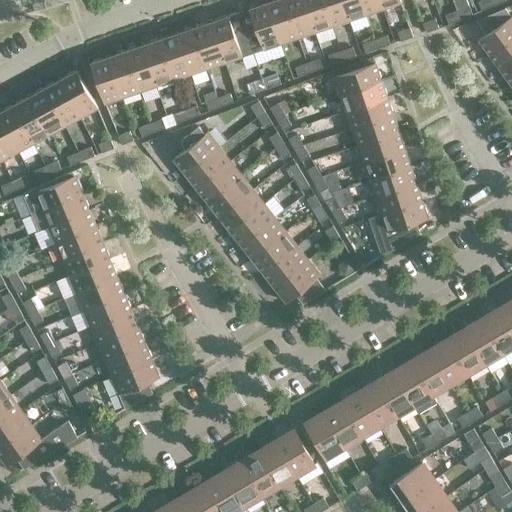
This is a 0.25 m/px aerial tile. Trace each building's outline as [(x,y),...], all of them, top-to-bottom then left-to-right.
[(298,37),(285,0),(273,0),(267,2),(281,43),(298,37)] [(315,31),(304,0),(285,0),(298,37),(315,31)] [(332,26),(323,0),(304,0),(315,31),(332,26)] [(349,20),(342,0),(323,0),(332,26),(349,20)] [(366,14),(361,0),(342,0),(349,20),(366,14)] [(383,8),(380,0),(361,0),(366,14),(383,8)] [(401,2),(400,0),(380,0),(383,8),(401,2)] [(494,5),(491,0),(481,0),(478,1),(482,10),(494,5)] [(281,43),(267,2),(249,8),(253,20),(243,23),(250,46),(261,43),(263,49),(281,43)] [(469,5),(457,10),(460,19),(472,14),(469,5)] [(478,39),(489,54),(511,37),(511,14),(511,16),(505,8),(493,16),(490,19),(487,22),(488,27),(491,30),(478,39)] [(460,19),(457,10),(444,15),(448,24),(460,19)] [(228,15),(210,21),(224,62),(242,56),(240,50),(250,46),(243,23),(232,27),(228,15)] [(435,19),(422,23),(426,32),(438,28),(435,19)] [(224,62),(210,21),(193,27),(207,68),(224,62)] [(207,68),(193,27),(176,33),(190,74),(207,68)] [(413,36),(409,27),(397,31),(400,40),(413,36)] [(190,74),(176,33),(159,39),(173,80),(190,74)] [(387,35),(374,39),(378,48),(390,44),(387,35)] [(511,60),(511,37),(489,54),(500,69),(511,60)] [(173,80),(159,39),(142,45),(156,86),(173,80)] [(378,48),(374,39),(362,43),(365,52),(378,48)] [(156,86),(142,45),(125,51),(139,91),(156,86)] [(353,46),(340,51),(343,60),(356,56),(353,46)] [(139,91),(125,51),(108,56),(122,97),(139,91)] [(343,60),(340,51),(328,55),(331,64),(343,60)] [(122,97),(108,56),(90,62),(104,103),(122,97)] [(318,59),(306,63),(310,72),(322,68),(318,59)] [(511,82),(511,60),(500,69),(510,83),(511,82)] [(333,76),(340,94),(380,80),(374,62),(333,76)] [(310,72),(306,63),(294,68),(297,77),(310,72)] [(77,70),(60,79),(81,117),(97,108),(77,70)] [(276,74),(261,79),(265,89),(280,84),(276,74)] [(81,117),(60,79),(44,88),(65,125),(81,117)] [(261,79),(246,84),(250,94),(265,89),(261,79)] [(386,97),(380,80),(340,94),(345,111),(386,97)] [(65,125),(44,88),(28,96),(49,134),(65,125)] [(229,92),(217,97),(221,106),(233,101),(229,92)] [(49,134),(28,96),(13,105),(33,143),(49,134)] [(221,106),(217,97),(205,102),(208,111),(221,106)] [(392,114),(386,97),(345,111),(351,128),(392,114)] [(265,112),(258,100),(250,105),(257,117),(265,112)] [(278,103),(270,107),(276,118),(284,113),(278,103)] [(33,143),(13,105),(0,111),(0,119),(18,151),(33,143)] [(196,105),(183,110),(187,119),(199,114),(196,105)] [(187,119),(183,110),(171,114),(175,123),(187,119)] [(271,122),(265,112),(257,117),(263,127),(271,122)] [(290,123),(284,113),(276,118),(282,128),(290,123)] [(398,131),(392,114),(351,128),(357,145),(398,131)] [(162,118),(150,123),(153,132),(165,127),(162,118)] [(18,151),(0,119),(0,156),(2,160),(18,151)] [(153,132),(150,123),(138,127),(141,136),(153,132)] [(173,158),(185,173),(219,146),(207,131),(204,134),(198,126),(186,135),(183,138),(181,141),(182,146),(185,149),(173,158)] [(130,131),(118,135),(121,144),(133,139),(130,131)] [(404,148),(398,131),(357,145),(363,162),(404,148)] [(284,143),(277,133),(269,137),(275,148),(284,143)] [(297,134),(288,139),(294,149),(303,145),(297,134)] [(114,147),(110,138),(98,143),(102,152),(114,147)] [(290,153),(284,143),(275,148),(281,158),(290,153)] [(309,155),(303,145),(294,149),(301,160),(309,155)] [(91,146),(79,151),(82,160),(94,155),(91,146)] [(230,160),(219,146),(185,173),(196,187),(230,160)] [(410,165),(404,148),(363,162),(369,179),(410,165)] [(82,160),(79,151),(67,156),(70,165),(82,160)] [(57,160),(46,165),(50,174),(61,169),(57,160)] [(241,175),(230,160),(196,187),(207,201),(241,175)] [(302,174),(296,164),(288,169),(294,179),(302,174)] [(50,174),(46,165),(34,171),(38,179),(50,174)] [(415,182),(410,165),(369,179),(374,196),(415,182)] [(315,166),(307,171),(313,181),(321,176),(315,166)] [(308,184),(302,174),(294,179),(300,189),(308,184)] [(25,175),(13,180),(17,189),(29,184),(25,175)] [(34,192),(42,209),(81,192),(74,175),(34,192)] [(252,189),(241,175),(207,201),(218,216),(252,189)] [(328,187),(321,176),(313,181),(319,191),(328,187)] [(17,189),(13,180),(1,186),(5,195),(17,189)] [(421,199),(415,182),(374,196),(380,213),(421,199)] [(263,203),(252,189),(218,216),(229,230),(263,203)] [(88,209),(81,192),(42,209),(49,226),(88,209)] [(321,205),(314,195),(306,200),(312,210),(321,205)] [(334,198),(326,202),(332,213),(340,208),(334,198)] [(427,217),(421,199),(380,213),(386,231),(391,230),(397,247),(420,233),(416,221),(427,217)] [(274,217),(263,203),(229,230),(241,244),(274,217)] [(327,216),(321,205),(312,210),(318,221),(327,216)] [(346,218),(340,208),(332,213),(338,223),(346,218)] [(95,226),(88,209),(49,226),(56,242),(95,226)] [(286,231),(274,217),(241,244),(252,258),(286,231)] [(102,242),(95,226),(56,242),(62,259),(102,242)] [(339,237),(333,226),(325,231),(331,241),(339,237)] [(297,245),(286,231),(252,258),(263,272),(297,245)] [(109,259),(102,242),(62,259),(69,276),(109,259)] [(308,260),(297,245),(263,272),(274,286),(308,260)] [(359,270),(351,257),(339,265),(346,277),(359,270)] [(116,276),(109,259),(69,276),(58,280),(65,297),(77,292),(116,276)] [(320,274),(308,260),(274,286),(286,301),(295,294),(303,303),(325,289),(316,277),(320,274)] [(13,267),(5,271),(11,282),(19,277),(13,267)] [(123,293),(116,276),(77,292),(84,309),(123,293)] [(25,288),(19,277),(11,282),(17,292),(25,288)] [(16,303),(10,293),(2,298),(8,308),(16,303)] [(130,309),(123,293),(84,309),(91,326),(130,309)] [(31,299),(23,303),(28,314),(37,309),(31,299)] [(511,299),(499,307),(511,328),(511,299)] [(22,314),(16,303),(8,308),(13,319),(22,314)] [(511,345),(511,328),(499,307),(482,317),(502,351),(511,345)] [(43,320),(37,309),(28,314),(34,324),(43,320)] [(137,326),(130,309),(91,326),(97,343),(137,326)] [(502,351),(482,317),(464,328),(485,362),(502,351)] [(34,336),(28,325),(19,330),(25,340),(34,336)] [(144,342),(137,326),(97,343),(104,359),(144,342)] [(485,362),(464,328),(447,338),(467,372),(485,362)] [(49,331),(40,335),(46,346),(54,341),(49,331)] [(39,346),(34,336),(25,340),(31,351),(39,346)] [(467,372),(447,338),(429,349),(449,383),(467,372)] [(60,352),(54,341),(46,346),(52,356),(60,352)] [(151,359),(144,342),(104,359),(111,376),(151,359)] [(449,383),(429,349),(411,359),(432,393),(449,383)] [(51,368),(45,357),(37,362),(43,372),(51,368)] [(159,376),(151,359),(111,376),(119,393),(123,391),(129,406),(152,392),(147,381),(159,376)] [(432,393),(411,359),(394,370),(414,404),(432,393)] [(66,362),(57,367),(63,377),(72,373),(66,362)] [(57,378),(51,368),(43,372),(48,383),(57,378)] [(414,404),(394,370),(376,380),(396,414),(414,404)] [(77,383),(72,373),(63,377),(69,388),(77,383)] [(0,401),(10,395),(0,380),(0,379),(0,401)] [(396,414),(376,380),(359,390),(379,424),(396,414)] [(511,385),(502,391),(508,401),(511,397),(511,385)] [(84,388),(72,394),(80,408),(91,402),(84,388)] [(68,399),(63,389),(54,393),(60,404),(68,399)] [(379,424),(359,390),(341,401),(361,435),(379,424)] [(508,401),(502,391),(492,397),(498,406),(508,401)] [(0,423),(21,409),(10,395),(0,401),(0,423)] [(74,410),(68,399),(60,404),(66,414),(74,410)] [(361,435),(341,401),(324,411),(344,445),(361,435)] [(477,406),(467,412),(472,421),(482,416),(477,406)] [(0,445),(31,424),(21,409),(0,423),(0,445)] [(344,445),(324,411),(305,422),(325,456),(344,445)] [(472,421),(467,412),(457,418),(462,427),(472,421)] [(68,420),(41,439),(16,457),(24,468),(77,437),(68,420)] [(41,439),(31,424),(0,445),(0,455),(6,464),(16,457),(41,439)] [(441,427),(431,433),(437,442),(447,436),(441,427)] [(491,428),(482,433),(488,443),(497,437),(491,428)] [(294,429),(276,440),(296,474),(314,463),(294,429)] [(437,442),(431,433),(421,439),(427,448),(437,442)] [(484,446),(478,436),(468,441),(474,451),(484,446)] [(503,447),(497,437),(488,443),(494,453),(503,447)] [(296,474),(276,440),(258,450),(278,484),(296,474)] [(489,455),(484,446),(474,451),(463,459),(469,468),(489,455)] [(406,448),(396,454),(402,463),(412,457),(406,448)] [(278,484),(258,450),(240,460),(261,495),(278,484)] [(402,463),(396,454),(386,460),(392,469),(402,463)] [(261,495),(240,460),(223,471),(243,505),(261,495)] [(390,484),(402,501),(434,479),(422,461),(390,484)] [(511,462),(503,468),(509,478),(511,476),(511,462)] [(371,469),(361,475),(367,484),(377,478),(371,469)] [(231,511),(243,505),(223,471),(205,481),(223,511),(231,511)] [(504,481),(499,471),(489,476),(495,486),(504,481)] [(367,484),(361,475),(351,480),(357,490),(367,484)] [(422,511),(446,496),(434,479),(402,501),(409,511),(422,511)] [(223,511),(205,481),(188,492),(199,511),(223,511)] [(510,491),(504,481),(495,486),(501,496),(510,491)] [(199,511),(188,492),(170,502),(175,511),(199,511)] [(457,511),(446,496),(422,511),(457,511)] [(323,497),(313,503),(318,511),(319,511),(329,507),(323,497)] [(175,511),(170,502),(153,511),(175,511)] [(318,511),(313,503),(303,509),(305,511),(318,511)]
